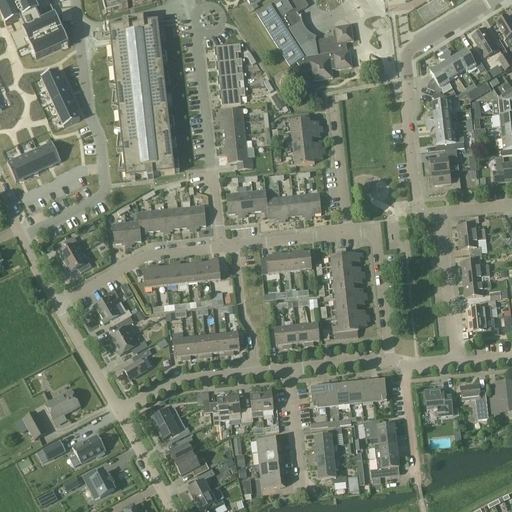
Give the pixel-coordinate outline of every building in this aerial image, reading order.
[(0,0),(0,15),(5,28),(17,23),(21,32),(10,37),(16,51),(28,46),(34,61),(68,46),(55,16),(43,22),(39,13),(50,7),(47,0),(0,0)] [(101,0),(106,15),(128,9),(127,5),(129,4),(132,4),(133,8),(155,2),(154,0),(101,0)] [(279,0),(255,15),(289,68),(296,64),(302,73),(308,69),(311,82),(330,79),(329,69),(333,69),(333,71),(350,68),(348,58),(347,52),(343,53),(342,48),(345,48),(344,43),(346,43),(351,42),(349,26),(344,27),(333,29),(335,38),(318,40),(318,42),(315,42),(315,41),(315,39),(316,39),(316,38),(315,38),(314,38),(314,37),(313,37),(312,37),(312,36),(311,36),(310,36),(310,35),(309,35),(309,34),(308,34),(308,33),(307,33),(307,32),(306,32),(306,31),(305,31),(305,30),(305,29),(304,29),(304,28),(303,27),(303,26),(303,25),(302,25),(302,24),(302,23),(302,22),(301,21),(301,20),(301,19),(301,18),(301,17),(301,16),(299,16),(297,13),(308,6),(303,0),(279,0)] [(361,0),(370,18),(380,13),(373,0),(361,0)] [(511,24),(507,17),(495,24),(505,41),(511,36),(511,24)] [(120,157),(120,160),(119,171),(120,171),(120,166),(124,166),(126,180),(147,177),(148,180),(151,179),(154,179),(153,176),(175,174),(158,22),(144,24),(143,20),(122,22),(123,26),(109,28),(111,49),(109,50),(108,50),(107,63),(108,63),(108,58),(112,58),(114,71),(111,71),(109,84),(110,84),(111,79),(115,80),(116,93),(114,93),(113,93),(112,106),(113,101),(117,102),(119,114),(116,114),(114,128),(115,128),(115,123),(120,123),(121,136),(119,136),(118,136),(117,149),(118,144),(122,145),(123,157),(121,157),(120,157)] [(476,34),(475,36),(472,38),(485,60),(498,52),(485,30),(482,32),(479,32),(476,34)] [(216,64),(217,64),(235,62),(235,61),(235,55),(240,54),(239,47),(213,49),(214,59),(216,59),(216,63),(216,64)] [(449,52),(444,55),(457,77),(465,72),(466,74),(467,73),(458,57),(451,61),(450,59),(451,56),(449,52)] [(458,57),(467,73),(476,68),(479,74),(485,70),(475,55),(470,58),(466,52),(458,57)] [(445,65),(439,68),(448,82),(457,77),(444,55),(438,59),(440,62),(444,63),(445,65)] [(504,73),(511,68),(511,63),(507,55),(497,61),(504,73)] [(218,78),(218,79),(237,77),(237,76),(237,75),(236,69),(241,69),(241,61),(235,62),(217,64),(216,64),(215,64),(216,73),(217,73),(218,78)] [(497,66),(487,73),(492,80),(502,74),(497,66)] [(426,90),(434,93),(440,96),(441,92),(439,90),(449,84),(448,82),(439,68),(429,74),(433,80),(431,84),(429,83),(427,89),(426,90)] [(41,80),(47,92),(63,85),(57,72),(41,80)] [(219,93),(220,93),(238,91),(238,84),(243,83),(242,76),(237,76),(237,77),(218,79),(218,78),(216,78),(217,88),(219,88),(219,92),(219,93)] [(63,85),(47,92),(52,105),(69,97),(63,85)] [(511,90),(509,86),(502,90),(505,95),(499,99),(511,105),(511,90)] [(238,91),(220,93),(219,93),(218,93),(219,103),(220,102),(221,108),(240,106),(239,98),(244,98),(244,90),(238,91)] [(432,105),(433,116),(452,114),(450,100),(440,96),(434,93),(431,100),(437,102),(437,104),(432,105)] [(271,98),(275,105),(282,102),(277,94),(271,98)] [(69,97),(52,105),(58,117),(74,110),(69,97)] [(511,115),(511,107),(498,101),(499,116),(511,115)] [(285,107),(282,102),(275,105),(279,111),(285,107)] [(80,122),(74,110),(58,117),(63,129),(80,122)] [(219,127),(244,124),(250,123),(249,116),(247,116),(246,110),(222,113),(223,122),(218,123),(219,127)] [(425,121),(426,127),(451,124),(449,114),(452,114),(433,116),(434,123),(432,123),(428,120),(425,121)] [(286,142),(287,147),(312,144),(312,141),(321,140),(320,135),(323,135),(323,129),(319,129),(319,124),(310,125),(310,122),(309,122),(309,115),(293,117),(294,123),(285,124),(285,131),(288,131),(288,136),(289,142),(286,142)] [(511,115),(499,116),(501,129),(511,127),(511,115)] [(223,130),(224,139),(245,137),(244,124),(219,127),(219,130),(223,130)] [(434,129),(435,137),(458,134),(457,124),(451,124),(426,127),(427,133),(430,133),(433,130),(434,129)] [(511,127),(501,129),(502,140),(511,138),(511,127)] [(458,138),(458,134),(435,137),(436,148),(443,147),(444,151),(464,149),(463,140),(458,138)] [(221,149),(222,153),(247,150),(245,137),(224,139),(225,149),(221,149)] [(511,138),(502,140),(503,152),(500,153),(500,157),(511,155),(511,138)] [(52,144),(37,150),(46,170),(61,163),(52,144)] [(312,144),(287,147),(288,152),(290,152),(291,163),(289,163),(290,169),(315,166),(314,163),(323,162),(323,157),(326,156),(325,150),(322,150),(321,146),(313,147),(312,144)] [(46,170),(37,150),(21,158),(30,177),(46,170)] [(247,159),(247,150),(222,153),(222,156),(226,156),(227,166),(236,165),(237,172),(253,171),(252,159),(247,159)] [(430,163),(431,175),(449,173),(448,168),(458,167),(456,154),(442,156),(443,162),(430,163)] [(16,184),(30,177),(21,158),(7,164),(16,184)] [(494,185),(504,184),(511,183),(511,164),(503,165),(503,161),(495,162),(496,173),(492,173),(494,185)] [(449,173),(431,175),(433,189),(446,188),(446,194),(461,192),(459,179),(450,180),(449,173)] [(266,192),(252,194),(254,214),(261,213),(262,215),(264,215),(264,217),(267,217),(267,209),(268,209),(267,201),(266,192)] [(252,194),(239,195),(242,220),(245,219),(245,217),(247,217),(247,215),(254,214),(252,194)] [(238,220),(242,220),(239,195),(225,197),(227,217),(234,216),(238,218),(238,220)] [(319,196),(306,197),(308,221),(312,221),(312,219),(314,219),(314,217),(321,216),(319,196)] [(306,197),(292,198),(295,219),(301,218),(302,220),(304,220),(305,222),(308,221),(306,197)] [(292,198),(279,200),(282,224),(286,224),(285,222),(288,222),(288,219),(295,219),(292,198)] [(279,200),(267,201),(268,209),(267,209),(267,217),(268,221),(275,221),(275,223),(278,223),(278,225),(282,224),(279,200)] [(204,208),(190,209),(193,234),(196,233),(196,231),(199,231),(199,229),(206,228),(204,208)] [(190,209),(177,211),(179,231),(186,230),(186,232),(189,232),(189,234),(193,234),(190,209)] [(177,211),(164,212),(167,236),(170,236),(170,234),(173,234),(172,232),(179,231),(177,211)] [(164,212),(151,213),(153,234),(160,233),(160,235),(163,235),(163,237),(167,236),(164,212)] [(137,215),(138,224),(139,231),(140,231),(141,239),(144,239),(144,236),(146,236),(146,234),(153,234),(151,213),(137,215)] [(457,227),(458,238),(485,236),(484,231),(475,232),(475,225),(479,225),(478,219),(465,220),(466,226),(457,227)] [(139,231),(138,224),(126,225),(128,249),(132,249),(132,247),(134,246),(134,245),(141,244),(141,239),(140,231),(139,231)] [(125,250),(128,249),(126,225),(112,226),(114,247),(122,246),(122,248),(124,247),(125,250)] [(485,236),(458,238),(460,252),(469,251),(469,256),(481,254),(481,250),(477,250),(477,243),(486,242),(485,236)] [(66,249),(55,255),(61,266),(78,256),(75,251),(80,248),(77,244),(76,245),(73,239),(63,244),(66,249)] [(335,258),(346,257),(346,250),(335,251),(335,258)] [(298,252),(301,273),(312,272),(310,254),(304,255),(303,251),(298,252)] [(294,256),(288,257),(290,274),(301,273),(298,252),(293,252),(294,256)] [(268,276),(279,275),(277,254),(272,255),(272,259),(266,259),(268,276)] [(282,254),(277,254),(279,275),(290,274),(288,257),(282,257),(282,254)] [(461,263),(462,275),(489,272),(488,267),(479,268),(478,261),(482,261),(481,254),(469,256),(470,262),(461,263)] [(326,266),(326,271),(352,268),(352,265),(360,265),(360,260),(363,259),(363,255),(346,257),(335,258),(330,259),(328,259),(328,265),(326,266)] [(78,256),(61,266),(67,275),(77,270),(78,269),(81,274),(90,269),(85,259),(82,261),(78,256)] [(212,265),(207,266),(209,283),(220,282),(218,264),(217,260),(214,261),(214,263),(212,265)] [(199,262),(196,263),(198,284),(209,283),(207,266),(202,266),(200,265),(199,262)] [(191,267),(186,268),(188,286),(198,284),(196,263),(192,263),(192,265),(191,267)] [(169,270),(164,270),(166,288),(177,287),(174,265),(171,265),(171,268),(169,270)] [(178,265),(174,265),(177,287),(188,286),(186,268),(180,269),(178,267),(178,265)] [(144,291),(155,289),(153,267),(149,268),(149,270),(148,272),(142,273),(144,291)] [(156,267),(153,267),(155,289),(166,288),(164,270),(159,271),(157,269),(156,267)] [(352,271),(352,268),(326,271),(327,276),(329,276),(331,287),(328,287),(328,292),(355,290),(354,287),(363,286),(362,281),(366,281),(365,274),(362,275),(361,270),(352,271)] [(489,272),(462,275),(464,287),(481,285),(480,280),(489,279),(489,272)] [(482,285),(481,285),(464,287),(465,300),(483,298),(482,292),(491,291),(490,284),(481,284),(482,285)] [(126,285),(120,289),(125,296),(124,297),(126,301),(133,297),(126,285)] [(355,292),(355,290),(328,292),(329,298),(332,297),(333,308),(330,308),(331,314),(357,311),(356,308),(365,307),(365,303),(368,302),(367,296),(364,296),(363,291),(355,292)] [(106,301),(93,309),(98,317),(115,307),(112,303),(118,299),(114,292),(104,297),(106,301)] [(490,303),(500,301),(499,294),(489,296),(490,303)] [(225,305),(234,304),(233,295),(226,296),(226,299),(225,299),(225,305)] [(466,312),(468,323),(484,321),(487,321),(491,321),(490,309),(496,309),(495,303),(480,304),(478,311),(466,312)] [(115,307),(98,317),(104,326),(118,318),(121,323),(131,317),(128,313),(125,314),(121,317),(115,308),(115,307)] [(357,314),(357,311),(331,314),(332,319),(334,319),(335,330),(332,330),(333,336),(334,336),(335,342),(359,339),(358,333),(359,333),(359,330),(367,329),(367,324),(370,324),(369,317),(366,317),(366,313),(357,314)] [(109,344),(112,349),(131,338),(125,329),(132,325),(129,319),(118,326),(121,332),(108,339),(110,343),(109,344)] [(487,321),(484,321),(468,323),(469,334),(481,333),(484,338),(499,337),(498,331),(488,332),(487,321)] [(318,326),(306,327),(309,349),(314,348),(313,344),(319,344),(318,326)] [(306,327),(296,329),(297,346),(303,345),(304,349),(309,349),(306,327)] [(296,329),(285,330),(287,351),(292,351),(292,347),(297,346),(296,329)] [(282,352),(287,351),(285,330),(274,331),(276,348),(282,348),(282,352)] [(226,337),(229,358),(234,358),(233,354),(239,353),(238,336),(226,337)] [(226,337),(216,338),(218,355),(223,355),(224,359),(229,358),(226,337)] [(131,338),(112,349),(116,356),(117,355),(119,358),(132,351),(135,356),(146,350),(143,344),(136,348),(131,338)] [(216,338),(205,339),(207,360),(212,360),(212,356),(218,355),(216,338)] [(205,339),(194,340),(196,358),(202,357),(202,361),(207,360),(205,339)] [(194,340),(183,342),(186,363),(191,362),(190,358),(196,358),(194,340)] [(159,344),(162,349),(167,346),(164,341),(159,344)] [(181,363),(186,363),(183,342),(172,343),(174,360),(180,360),(181,363)] [(152,368),(146,359),(150,356),(147,351),(133,360),(136,365),(124,372),(129,382),(152,368)] [(377,380),(370,381),(373,404),(387,403),(385,383),(378,384),(377,380)] [(365,385),(359,386),(361,406),(373,404),(370,381),(365,381),(365,385)] [(341,388),(336,388),(338,408),(350,407),(347,383),(341,384),(341,388)] [(353,383),(347,383),(350,407),(361,406),(359,386),(354,387),(353,383)] [(489,399),(491,412),(511,409),(511,383),(496,385),(498,398),(489,399)] [(329,385),(323,386),(325,409),(338,408),(336,388),(329,389),(329,385)] [(80,408),(67,386),(51,394),(50,392),(44,395),(48,402),(53,399),(60,411),(63,417),(65,416),(80,408)] [(312,411),(325,409),(323,386),(317,386),(317,390),(310,391),(312,411)] [(461,403),(475,401),(476,414),(487,413),(485,393),(479,394),(479,387),(469,388),(460,389),(461,403)] [(442,391),(425,393),(427,413),(436,412),(436,419),(452,417),(450,399),(443,399),(442,391)] [(0,418),(17,409),(8,393),(0,397),(0,418)] [(260,396),(262,414),(273,413),(271,395),(260,396)] [(251,410),(245,411),(247,425),(253,424),(252,415),(262,414),(260,396),(249,397),(251,410)] [(227,400),(229,418),(240,417),(241,425),(247,425),(245,411),(240,411),(238,399),(227,400)] [(219,419),(229,418),(227,400),(216,401),(218,414),(212,415),(214,428),(220,428),(219,419)] [(151,421),(157,431),(173,423),(180,420),(174,409),(168,413),(167,412),(165,408),(158,412),(160,416),(151,421)] [(21,435),(28,431),(34,442),(47,434),(35,414),(15,424),(21,435)] [(185,430),(180,420),(173,423),(157,431),(162,443),(164,442),(167,447),(190,435),(187,429),(185,430)] [(372,440),(378,440),(395,438),(394,427),(381,428),(381,422),(367,423),(368,430),(371,429),(372,440)] [(315,449),(337,447),(339,446),(338,437),(342,437),(342,430),(328,432),(329,438),(314,439),(315,449)] [(74,449),(72,450),(81,466),(96,458),(97,460),(104,456),(103,454),(105,452),(97,437),(83,444),(83,442),(73,447),(74,449)] [(169,455),(175,466),(193,457),(188,446),(193,443),(190,438),(176,445),(179,450),(169,455)] [(379,445),(374,446),(374,450),(379,450),(381,449),(390,449),(397,448),(395,438),(378,440),(379,445)] [(242,456),(240,440),(233,441),(235,457),(242,456)] [(256,443),(257,455),(277,453),(281,452),(280,446),(276,447),(276,441),(256,443)] [(59,443),(42,452),(43,452),(48,462),(65,454),(59,443)] [(337,447),(315,449),(316,460),(340,457),(340,453),(338,453),(337,447)] [(379,450),(374,450),(375,460),(398,458),(397,448),(390,449),(381,449),(379,450)] [(277,453),(257,455),(258,466),(278,464),(282,464),(282,458),(278,459),(277,453)] [(193,457),(175,466),(181,478),(191,472),(194,478),(209,471),(203,460),(197,463),(193,457)] [(340,457),(316,460),(317,471),(334,469),(334,463),(341,462),(340,457)] [(375,471),(373,472),(374,478),(388,476),(387,471),(398,469),(399,469),(398,458),(375,460),(375,461),(374,461),(375,471)] [(226,463),(229,468),(234,466),(231,460),(226,463)] [(278,464),(258,466),(258,467),(253,467),(254,474),(259,474),(260,479),(280,477),(284,476),(283,470),(279,471),(278,464)] [(341,468),(334,469),(317,471),(318,482),(330,480),(330,482),(333,481),(333,485),(347,484),(346,478),(342,478),(341,468)] [(96,471),(82,478),(86,485),(91,482),(100,499),(114,492),(111,486),(113,485),(110,479),(108,480),(105,474),(99,477),(96,471)] [(188,491),(193,501),(210,493),(207,488),(210,486),(208,481),(215,477),(212,472),(196,480),(199,485),(188,491)] [(280,477),(260,479),(261,491),(285,489),(284,482),(280,483),(280,477)] [(349,494),(358,493),(357,478),(348,479),(349,494)] [(75,480),(64,487),(67,493),(79,487),(75,480)] [(250,482),(241,483),(243,497),(244,497),(251,496),(250,482)] [(193,501),(198,511),(201,511),(211,507),(212,511),(213,511),(224,507),(222,501),(224,500),(218,489),(210,494),(210,493),(193,501)]
